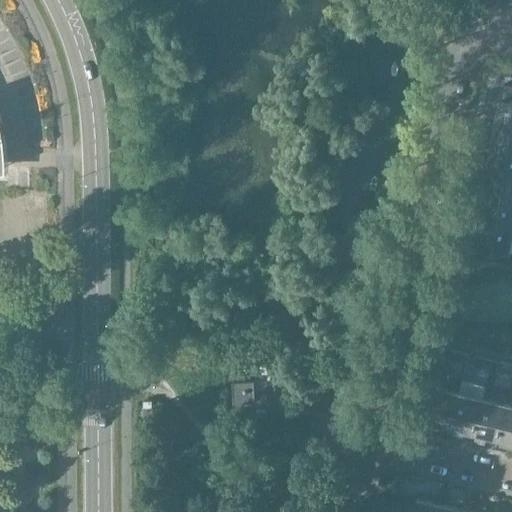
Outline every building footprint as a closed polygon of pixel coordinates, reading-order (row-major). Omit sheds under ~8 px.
[(511,100),(500,98),(496,123),(511,125),(511,100)] [(511,125),(496,123),(491,147),(511,150),(511,125)] [(511,175),(511,150),(491,147),(487,172),(511,175)] [(511,175),(487,172),(483,196),(511,201),(511,175)] [(511,201),(483,196),(479,221),(511,226),(511,201)] [(508,251),(511,229),(511,226),(479,221),(475,245),(508,251)] [(448,358),(466,363),(469,353),(451,349),(448,358)] [(491,369),(493,360),(475,355),(473,364),(491,369)] [(497,370),(511,373),(511,363),(499,361),(497,370)] [(234,403),(255,402),(254,381),(232,382),(234,403)] [(450,427),(459,393),(434,387),(426,421),(450,427)] [(483,399),(459,393),(450,427),(474,433),(483,399)] [(507,405),(483,399),(474,433),(499,439),(507,405)] [(511,405),(507,405),(499,439),(511,442),(511,405)] [(438,511),(440,504),(416,498),(412,511),(438,511)]
